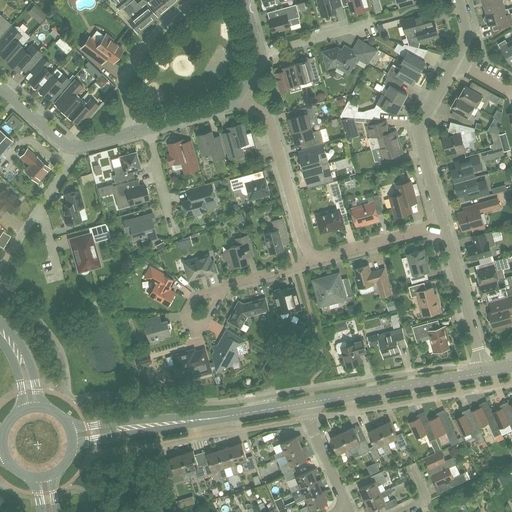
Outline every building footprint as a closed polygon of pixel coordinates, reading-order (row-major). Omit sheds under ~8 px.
[(147,25),(129,3),(123,8),(122,7),(127,4),(123,0),(121,0),(120,2),(118,0),(112,0),(111,1),(119,10),(128,21),(127,21),(137,33),(147,25)] [(144,0),(141,0),(137,4),(133,0),(129,3),(147,25),(157,17),(147,5),(148,4),(144,0)] [(144,0),(148,4),(149,4),(159,16),(168,7),(162,0),(144,0)] [(336,12),(335,8),(341,6),(339,0),(317,0),(322,16),(336,12)] [(341,0),(343,6),(350,5),(352,13),(371,8),(368,0),(341,0)] [(506,9),(503,0),(498,0),(484,4),(486,14),(485,14),(506,9)] [(280,16),(269,19),(273,33),(291,28),(288,20),(300,17),(296,4),(278,9),(280,16)] [(485,14),(486,17),(485,17),(484,19),(484,21),(486,22),(488,22),(488,25),(490,24),(493,36),(511,24),(511,19),(511,18),(507,19),(505,9),(506,9),(485,14)] [(46,16),(41,11),(35,19),(40,23),(46,16)] [(429,13),(420,16),(402,21),(406,35),(411,33),(412,37),(418,35),(419,41),(439,36),(435,22),(432,23),(429,13)] [(0,37),(11,24),(0,14),(0,37)] [(7,62),(29,37),(17,27),(12,27),(0,40),(0,48),(1,49),(0,50),(0,53),(8,60),(7,62)] [(89,37),(81,48),(101,63),(106,57),(112,62),(122,49),(111,41),(112,39),(106,34),(98,44),(89,37)] [(26,52),(21,47),(30,37),(29,37),(7,62),(17,71),(20,67),(25,72),(41,53),(32,45),(26,52)] [(342,50),(338,48),(323,52),(327,65),(336,63),(348,69),(352,62),(354,64),(357,58),(367,64),(378,50),(358,39),(352,50),(344,45),(342,50)] [(507,43),(505,40),(498,44),(511,66),(511,65),(511,41),(511,40),(507,43)] [(415,56),(420,48),(404,44),(399,53),(405,57),(401,63),(419,73),(425,62),(415,56)] [(68,45),(62,51),(65,54),(71,48),(68,45)] [(41,56),(23,76),(32,84),(32,85),(32,87),(33,89),(36,89),(36,88),(38,89),(51,74),(45,69),(49,64),(41,56)] [(301,62),(295,64),(300,82),(311,79),(312,83),(320,81),(315,62),(309,64),(307,63),(306,58),(300,59),(301,62)] [(289,65),(288,62),(283,64),(284,69),(283,71),(275,73),(280,93),(291,90),(289,85),(300,82),(295,64),(289,65)] [(419,73),(401,63),(403,64),(400,69),(392,65),(387,75),(388,75),(396,80),(399,75),(413,83),(419,73)] [(57,79),(51,74),(38,89),(39,90),(38,91),(38,93),(40,95),(42,94),(43,94),(52,101),(70,81),(62,74),(57,79)] [(100,75),(95,82),(101,88),(107,81),(100,75)] [(398,81),(396,80),(388,75),(384,82),(386,82),(385,85),(387,86),(386,88),(388,89),(385,94),(402,104),(407,94),(395,87),(398,81)] [(67,115),(79,101),(81,98),(77,94),(83,87),(74,79),(53,103),(62,110),(61,112),(65,116),(66,114),(67,115)] [(466,87),(460,97),(474,106),(476,107),(480,99),(486,103),(488,99),(497,104),(498,102),(502,105),(504,99),(501,97),(500,98),(492,93),(480,86),(477,93),(466,87)] [(396,114),(402,104),(385,94),(383,93),(374,108),(364,111),(355,111),(355,117),(366,118),(380,118),(380,111),(379,111),(379,110),(381,111),(387,112),(389,110),(396,114)] [(474,106),(460,97),(458,96),(451,107),(462,114),(459,120),(463,122),(471,125),(476,116),(470,113),(474,106)] [(86,102),(81,98),(79,101),(67,115),(66,117),(70,121),(72,119),(80,127),(99,106),(90,98),(86,102)] [(317,118),(313,104),(300,108),(302,115),(289,118),(293,131),(311,126),(309,120),(317,118)] [(16,130),(22,124),(13,114),(7,120),(16,130)] [(386,127),(384,119),(380,118),(366,118),(371,137),(368,138),(371,149),(380,147),(399,141),(396,130),(390,132),(389,129),(386,127)] [(345,136),(356,136),(355,119),(344,119),(345,136)] [(228,127),(229,131),(223,133),(225,142),(230,159),(243,155),(240,143),(250,140),(249,134),(246,135),(243,123),(237,125),(236,124),(234,123),(233,123),(231,124),(231,125),(231,127),(228,127)] [(460,134),(454,136),(444,139),(448,153),(456,151),(457,153),(465,151),(464,148),(469,147),(471,144),(470,141),(472,141),(473,139),(471,132),(475,130),(475,128),(461,124),(459,131),(460,134)] [(311,126),(293,131),(296,143),(309,140),(311,146),(324,143),(320,129),(312,132),(311,126)] [(0,153),(12,141),(0,130),(0,153)] [(214,138),(212,131),(197,135),(203,154),(211,152),(214,160),(225,157),(219,136),(214,138)] [(198,169),(191,141),(184,143),(182,141),(176,142),(175,140),(173,139),(171,139),(170,140),(168,142),(168,144),(171,154),(167,155),(170,163),(171,164),(181,161),(184,173),(198,169)] [(391,156),(403,153),(399,141),(380,147),(383,158),(378,160),(380,169),(393,165),(391,156)] [(491,145),(493,150),(502,148),(501,142),(494,144),(491,145)] [(323,145),(298,152),(303,169),(321,164),(320,158),(326,157),(323,145)] [(49,168),(37,157),(36,157),(28,150),(21,157),(30,165),(25,170),(37,182),(49,168)] [(119,157),(119,158),(111,160),(113,168),(115,175),(113,176),(115,183),(130,179),(129,172),(140,169),(136,154),(134,153),(119,157)] [(456,182),(474,177),(472,171),(482,168),(479,156),(455,163),(456,169),(452,170),(456,182)] [(321,164),(303,169),(308,187),(333,180),(330,168),(323,170),(321,164)] [(405,166),(408,178),(414,176),(411,164),(405,166)] [(81,176),(83,182),(92,178),(90,173),(81,176)] [(253,174),(230,180),(233,190),(241,188),(242,191),(243,193),(245,194),(247,194),(249,193),(250,199),(269,194),(265,181),(264,178),(259,179),(255,181),(253,174)] [(476,183),(474,177),(456,182),(457,187),(455,189),(455,190),(455,192),(457,194),(459,194),(459,195),(463,194),(465,199),(489,192),(485,180),(476,183)] [(334,201),(335,202),(337,209),(316,215),(321,233),(344,226),(341,214),(347,212),(338,180),(329,183),(334,201)] [(145,187),(145,185),(131,189),(129,181),(115,185),(119,197),(127,195),(129,205),(149,200),(147,194),(148,192),(147,188),(145,187)] [(395,216),(411,212),(409,205),(417,203),(415,197),(415,196),(411,184),(411,181),(397,185),(399,191),(395,192),(393,194),(394,196),(390,197),(395,216)] [(505,184),(492,188),(493,194),(507,190),(505,184)] [(216,200),(212,185),(188,192),(190,199),(183,202),(183,203),(181,205),(182,209),(185,210),(187,216),(207,210),(205,203),(216,200)] [(20,201),(5,188),(0,194),(0,216),(6,209),(10,213),(20,201)] [(68,204),(61,206),(64,217),(63,218),(65,222),(66,223),(66,225),(81,221),(78,209),(83,207),(79,191),(65,194),(68,204)] [(379,194),(367,197),(369,203),(352,208),(357,226),(362,224),(363,225),(379,221),(377,214),(384,213),(379,194)] [(477,204),(479,211),(485,209),(486,211),(500,207),(498,198),(483,202),(477,204)] [(479,211),(477,204),(466,207),(467,210),(459,212),(464,230),(472,227),(473,230),(482,228),(481,224),(483,224),(479,211)] [(152,213),(123,221),(126,230),(130,229),(133,239),(140,237),(141,242),(156,238),(151,221),(154,220),(152,213)] [(269,253),(278,251),(278,252),(279,252),(280,253),(281,253),(282,253),(283,252),(284,251),(284,250),(284,249),(281,237),(288,234),(284,218),(272,221),(274,228),(273,229),(272,230),(272,231),(272,232),(264,234),(269,253)] [(89,227),(93,241),(109,237),(105,222),(89,227)] [(1,231),(0,233),(0,245),(3,247),(10,235),(1,231)] [(496,245),(492,233),(492,231),(473,237),(475,245),(468,247),(472,260),(492,254),(490,246),(496,245)] [(88,272),(89,269),(100,266),(91,233),(69,239),(78,272),(80,272),(82,273),(84,274),(86,273),(88,272)] [(248,263),(247,258),(253,256),(247,236),(236,239),(238,245),(230,247),(230,248),(223,254),(224,258),(231,263),(234,262),(236,267),(248,263)] [(180,249),(192,246),(190,238),(178,241),(180,249)] [(413,275),(410,276),(412,283),(425,279),(423,272),(429,271),(423,250),(407,254),(413,275)] [(211,262),(209,255),(184,262),(189,280),(216,272),(213,261),(211,262)] [(505,278),(503,269),(508,268),(509,266),(506,257),(492,261),(494,266),(477,271),(481,284),(496,280),(499,279),(503,278),(505,278)] [(384,268),(374,271),(374,272),(371,273),(369,265),(355,269),(357,276),(355,276),(358,288),(374,284),(373,282),(377,281),(381,296),(391,293),(384,268)] [(174,281),(164,275),(164,274),(151,267),(146,275),(157,281),(157,283),(150,296),(168,306),(175,293),(170,290),(174,281)] [(337,301),(346,299),(339,274),(314,281),(321,306),(329,303),(330,308),(338,306),(337,301)] [(488,302),(508,296),(503,278),(499,279),(496,280),(481,284),(479,284),(482,297),(486,296),(488,302)] [(437,298),(435,299),(432,287),(426,289),(424,282),(409,287),(412,297),(417,296),(423,316),(441,311),(437,298)] [(301,309),(295,287),(288,289),(288,288),(273,292),(279,313),(280,313),(281,316),(284,318),(288,317),(289,314),(288,310),(293,309),(294,312),(301,309)] [(511,313),(511,297),(490,304),(492,312),(489,312),(493,328),(511,322),(511,320),(510,314),(511,313)] [(268,310),(265,298),(244,304),(239,302),(228,321),(240,328),(247,316),(268,310)] [(396,314),(390,316),(393,328),(400,326),(396,314)] [(153,325),(151,318),(144,320),(151,344),(159,342),(159,340),(165,338),(164,336),(171,334),(167,321),(153,325)] [(346,320),(334,323),(336,330),(347,328),(346,320)] [(449,340),(445,326),(431,330),(429,322),(413,327),(416,339),(430,336),(434,352),(449,348),(447,340),(449,340)] [(384,358),(399,353),(400,353),(400,352),(399,348),(407,346),(406,342),(402,328),(386,333),(378,335),(378,334),(368,337),(370,348),(381,345),(384,358)] [(240,354),(244,353),(246,351),(247,348),(246,344),(244,342),(244,341),(225,330),(216,346),(214,347),(215,351),(214,355),(217,368),(231,364),(232,363),(239,361),(237,354),(237,353),(240,354)] [(338,343),(337,344),(336,347),(338,352),(340,353),(343,352),(347,367),(361,363),(359,354),(366,352),(362,339),(355,341),(355,343),(347,346),(346,342),(344,341),(338,343)] [(211,372),(204,349),(195,352),(195,350),(173,356),(176,366),(168,368),(171,377),(191,372),(192,377),(211,372)] [(137,366),(152,361),(149,353),(134,357),(137,366)] [(499,429),(492,413),(489,407),(483,410),(481,407),(471,411),(473,415),(478,428),(488,423),(494,436),(501,433),(499,429)] [(499,429),(509,424),(511,431),(511,412),(510,409),(504,411),(502,408),(492,413),(499,429)] [(452,445),(459,442),(445,413),(429,420),(436,436),(445,432),(452,445)] [(478,428),(473,415),(467,418),(465,414),(454,419),(462,435),(471,431),(477,444),(484,441),(478,428)] [(436,436),(429,420),(428,419),(422,421),(420,417),(409,422),(416,438),(425,434),(429,442),(437,438),(436,436)] [(391,421),(384,424),(383,422),(381,423),(380,422),(378,423),(380,426),(387,443),(393,440),(398,449),(408,444),(402,433),(397,435),(391,421)] [(387,443),(380,426),(373,429),(372,427),(370,428),(369,427),(367,428),(375,445),(369,448),(370,450),(375,459),(380,457),(376,448),(383,445),(387,454),(391,452),(387,443)] [(370,450),(369,448),(365,439),(360,441),(353,427),(347,431),(346,428),(343,429),(343,428),(340,429),(342,433),(349,449),(356,446),(360,455),(370,450)] [(332,433),(330,434),(329,434),(338,454),(345,451),(349,460),(354,458),(349,449),(342,433),(336,435),(335,433),(332,434),(332,433)] [(284,450),(274,454),(276,459),(286,454),(302,447),(299,441),(301,440),(300,438),(301,437),(300,435),(281,443),(284,450)] [(246,458),(241,443),(235,445),(234,442),(231,443),(231,442),(229,442),(230,446),(235,464),(242,462),(245,471),(256,468),(252,456),(246,458)] [(235,464),(230,446),(223,449),(222,446),(220,446),(220,445),(217,446),(218,450),(223,467),(230,465),(233,475),(238,473),(235,464)] [(302,447),(286,454),(288,461),(279,465),(284,476),(296,471),(293,465),(307,459),(304,452),(306,451),(305,449),(306,448),(305,446),(302,447)] [(180,450),(181,454),(187,471),(193,469),(196,479),(207,475),(203,463),(197,465),(193,450),(187,452),(186,450),(183,450),(183,449),(180,450)] [(226,477),(223,467),(218,450),(212,452),(211,449),(208,450),(208,449),(205,449),(209,461),(203,463),(207,475),(213,473),(212,471),(219,469),(222,478),(226,477)] [(436,473),(449,467),(456,464),(453,457),(445,460),(441,450),(425,458),(430,469),(434,467),(436,473)] [(174,453),(171,454),(171,453),(169,454),(175,475),(182,473),(185,482),(190,481),(187,471),(181,454),(175,455),(174,453)] [(375,463),(366,467),(370,474),(379,470),(375,463)] [(449,467),(436,473),(433,475),(440,492),(466,480),(463,472),(460,474),(458,471),(452,474),(449,467)] [(301,488),(317,481),(314,475),(316,474),(315,471),(316,471),(315,468),(298,476),(296,471),(284,476),(287,481),(296,477),(299,483),(290,487),(292,492),(301,488)] [(381,492),(386,490),(382,483),(387,481),(382,471),(371,476),(373,482),(360,488),(363,495),(360,496),(362,498),(360,499),(361,501),(365,500),(381,492)] [(317,481),(301,488),(304,494),(295,498),(297,503),(306,499),(322,492),(319,485),(321,484),(320,482),(321,481),(320,479),(317,481)] [(390,488),(386,490),(381,492),(365,500),(368,506),(366,507),(367,509),(365,510),(366,511),(367,511),(384,505),(386,510),(398,505),(395,499),(385,503),(383,497),(392,493),(390,488)] [(325,490),(322,492),(306,499),(309,505),(300,509),(300,511),(306,511),(327,503),(324,496),(326,495),(325,493),(326,492),(325,490)] [(274,500),(279,510),(285,507),(281,497),(274,500)] [(185,506),(183,499),(176,501),(179,508),(185,506)] [(262,511),(275,511),(274,508),(267,511),(263,502),(258,504),(262,511)]
